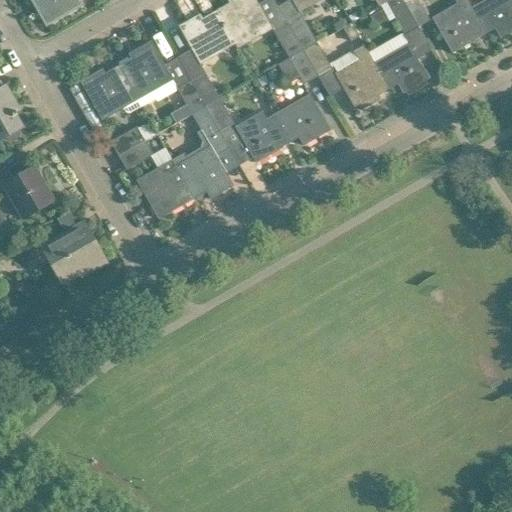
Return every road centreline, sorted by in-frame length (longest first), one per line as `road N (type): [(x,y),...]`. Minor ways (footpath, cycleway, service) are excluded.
road 1 (residential): [(153,277),(511,80)]
road 2 (residential): [(153,277),(29,63)]
road 3 (residential): [(0,368),(153,277)]
road 4 (residential): [(29,63),(140,0)]
